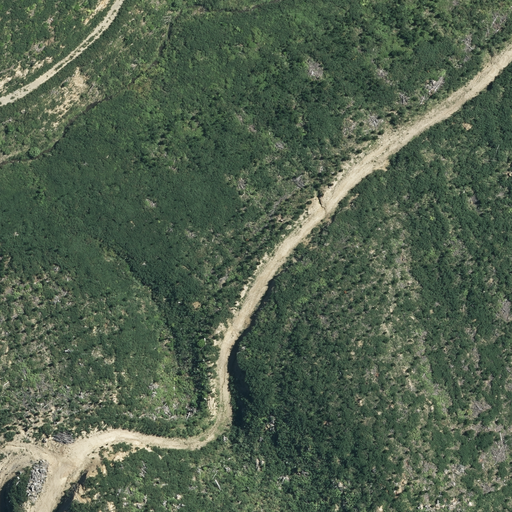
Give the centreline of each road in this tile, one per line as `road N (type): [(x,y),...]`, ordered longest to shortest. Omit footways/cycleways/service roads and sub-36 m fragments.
road 1 (track): [(511,39),(457,82),(431,167),(272,255),(224,350),(217,416),(198,445),(42,463),(35,511)]
road 2 (track): [(0,125),(105,45),(118,0)]
